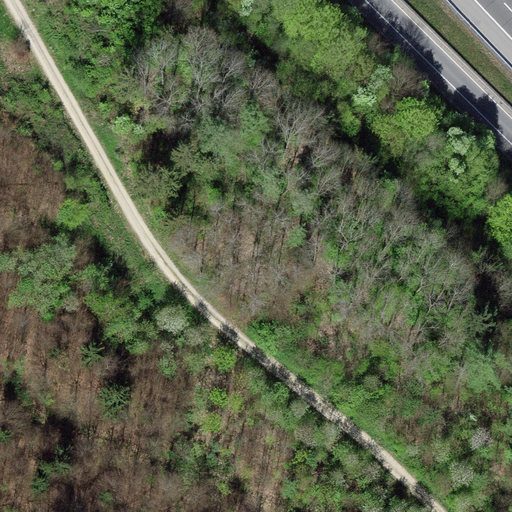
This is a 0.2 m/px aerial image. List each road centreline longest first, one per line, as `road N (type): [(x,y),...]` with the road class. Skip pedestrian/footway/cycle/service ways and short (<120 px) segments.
road 1 (track): [(440,511),(381,451),(177,280),(11,0)]
road 2 (motorway): [(378,0),(511,130)]
